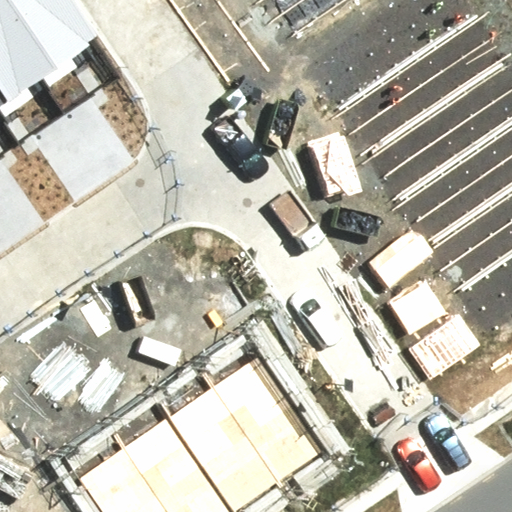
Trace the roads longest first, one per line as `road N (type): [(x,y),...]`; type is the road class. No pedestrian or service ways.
road 1 (residential): [(234,162),(470,511)]
road 2 (residential): [(0,303),(234,162)]
road 3 (residential): [(124,0),(234,162)]
